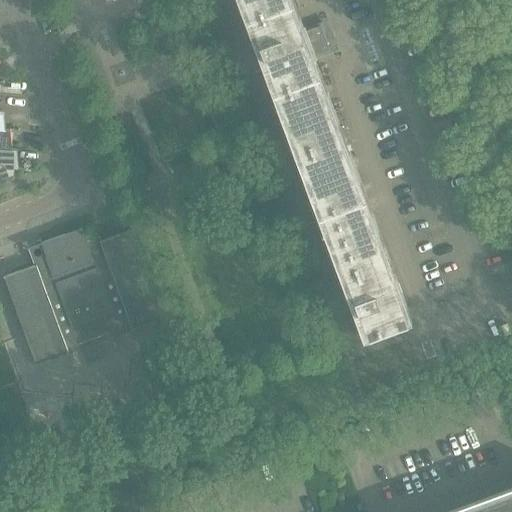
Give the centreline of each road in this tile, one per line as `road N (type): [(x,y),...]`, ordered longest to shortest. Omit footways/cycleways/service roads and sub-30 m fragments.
road 1 (residential): [(0,223),(64,199),(80,168),(19,0)]
road 2 (unclassified): [(511,199),(439,0)]
